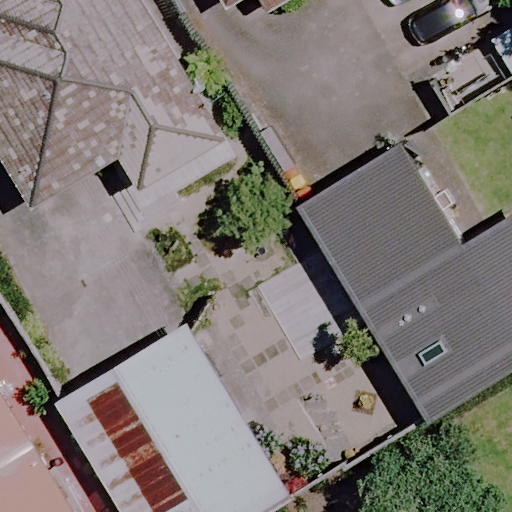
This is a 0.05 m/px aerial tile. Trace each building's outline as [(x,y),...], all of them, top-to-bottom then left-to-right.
[(236,143),(142,0),(0,0),(0,157),(39,218),(121,164),(146,202),(236,143)] [(311,0),(222,0),(245,39),(311,0)] [(511,375),(511,325),(406,145),(301,206),(428,424),(511,375)] [(281,511),(290,508),(186,326),(58,399),(122,511),(281,511)] [(76,511),(0,386),(0,511),(76,511)]
